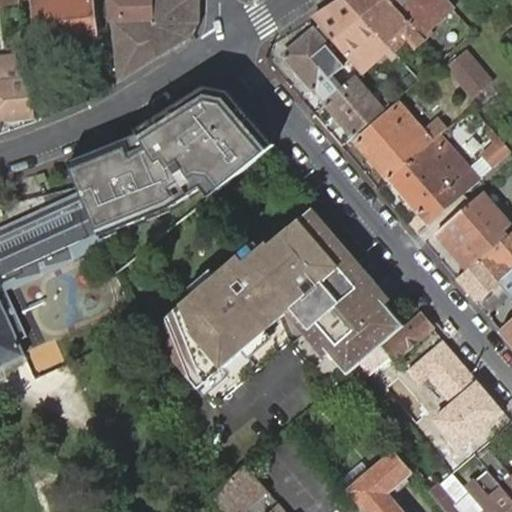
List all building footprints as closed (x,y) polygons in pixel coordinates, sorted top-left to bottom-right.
[(33,0),(38,43),(96,36),(91,0),(33,0)] [(156,61),(153,0),(109,0),(110,10),(119,84),(130,77),(156,61)] [(200,22),(199,0),(153,0),(156,61),(189,39),(200,22)] [(346,0),(314,21),(319,26),(361,75),(385,55),(393,64),(398,58),(397,57),(346,0)] [(388,0),(346,0),(397,57),(401,53),(399,50),(408,42),(417,52),(427,43),(388,0)] [(442,0),(388,0),(427,43),(435,36),(430,30),(423,22),(439,6),(447,15),(452,11),(442,0)] [(423,22),(430,30),(447,15),(439,6),(423,22)] [(284,57),(325,105),(355,80),(360,87),(364,84),(358,77),(361,75),(319,26),(284,57)] [(474,107),(478,114),(498,98),(489,86),(493,83),(467,52),(446,71),(474,107)] [(0,62),(0,123),(32,119),(25,60),(13,61),(0,62)] [(355,80),(325,105),(354,138),(389,107),(384,102),(361,75),(358,77),(364,84),(360,87),(355,80)] [(185,211),(188,217),(276,146),(231,94),(204,88),(148,123),(185,211)] [(391,180),(440,137),(448,130),(440,119),(423,132),(401,106),(358,142),(391,180)] [(134,138),(72,161),(106,245),(185,211),(148,123),(136,131),(134,138)] [(429,227),(479,182),(440,137),(391,180),(390,181),(429,227)] [(482,157),(493,170),(511,154),(499,140),(482,157)] [(0,368),(23,358),(15,341),(29,335),(7,288),(103,246),(80,191),(0,227),(0,368)] [(472,268),(511,233),(511,221),(507,226),(483,196),(437,235),(464,267),(468,264),(472,268)] [(307,213),(317,226),(323,220),(312,209),(307,213)] [(103,246),(115,275),(188,217),(185,211),(106,245),(103,246)] [(350,375),(380,348),(404,328),(387,308),(354,270),(347,262),(343,266),(322,241),(326,237),(317,226),(307,213),(271,244),(267,240),(260,247),(244,261),(239,255),(215,276),(192,294),(158,323),(159,331),(178,349),(172,354),(173,362),(198,389),(293,309),(350,375)] [(511,233),(472,268),(456,281),(477,305),(505,280),(511,274),(511,233)] [(343,266),(347,262),(326,237),(322,241),(343,266)] [(255,241),(239,255),(244,261),(260,247),(255,241)] [(354,270),(387,308),(394,302),(361,264),(354,270)] [(188,288),(192,294),(215,276),(209,270),(188,288)] [(511,287),(505,280),(477,305),(487,317),(511,295),(511,287)] [(330,392),(350,375),(293,309),(198,389),(215,408),(233,393),(288,347),(313,374),(330,392)] [(394,363),(433,329),(420,314),(404,328),(380,348),(394,363)] [(511,322),(501,332),(511,345),(511,322)] [(478,381),(443,339),(406,370),(421,387),(431,379),(451,403),(478,381)] [(288,347),(233,393),(259,424),(313,374),(288,347)] [(511,422),(478,381),(451,403),(431,420),(466,462),(511,422)] [(489,451),(477,461),(489,473),(492,477),(503,467),(489,451)] [(361,511),(403,511),(390,496),(414,476),(393,452),(370,472),(345,493),(361,511)] [(339,485),(345,493),(370,472),(363,464),(339,485)] [(219,511),(243,511),(265,493),(244,467),(208,498),(219,511)] [(502,489),(511,479),(511,477),(503,467),(492,477),(502,489)] [(511,511),(511,500),(502,489),(492,477),(489,473),(466,492),(482,511),(511,511)] [(511,500),(511,479),(502,489),(511,500)] [(482,511),(466,492),(454,503),(448,498),(439,506),(444,511),(482,511)]
